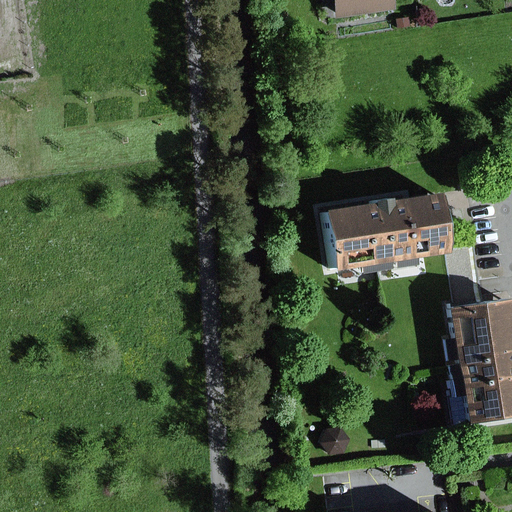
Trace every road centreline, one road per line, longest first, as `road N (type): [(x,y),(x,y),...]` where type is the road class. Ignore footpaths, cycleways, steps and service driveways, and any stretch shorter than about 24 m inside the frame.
road 1 (track): [(193,0),(225,511)]
road 2 (unknown): [(511,461),(473,465),(390,511)]
